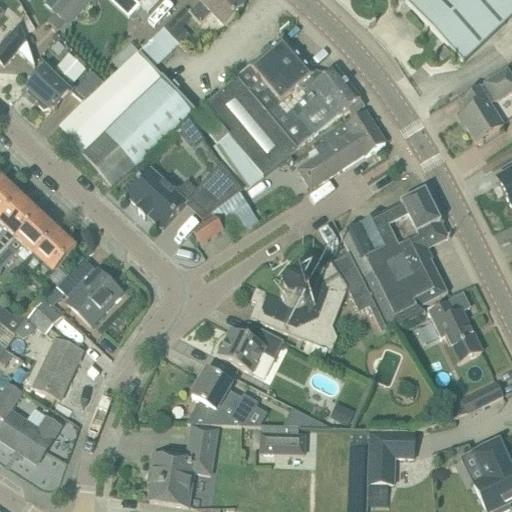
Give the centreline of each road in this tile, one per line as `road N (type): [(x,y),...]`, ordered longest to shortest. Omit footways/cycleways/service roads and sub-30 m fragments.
road 1 (tertiary): [(511,319),(393,97),(303,0)]
road 2 (residential): [(175,292),(0,119)]
road 3 (residential): [(87,511),(93,448),(118,385),(175,292)]
road 4 (residential): [(195,285),(213,288),(301,233),(305,218)]
road 5 (residential): [(305,218),(291,214),(199,273),(195,285)]
